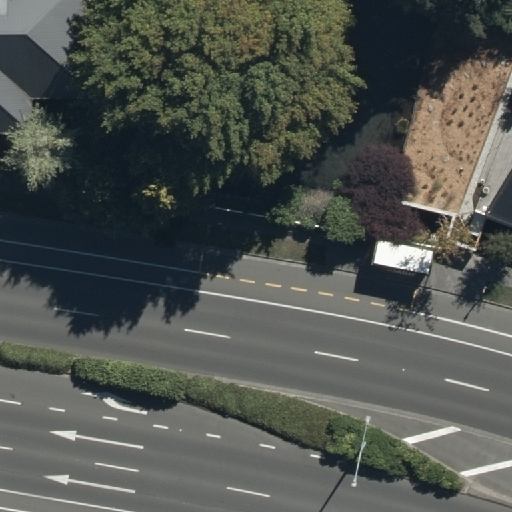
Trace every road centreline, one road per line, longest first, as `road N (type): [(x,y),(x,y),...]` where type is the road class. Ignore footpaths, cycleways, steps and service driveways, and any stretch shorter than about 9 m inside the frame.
road 1 (primary): [(0,298),(399,369)]
road 2 (primary): [(336,511),(0,447)]
road 3 (primary): [(399,369),(432,421),(511,472)]
